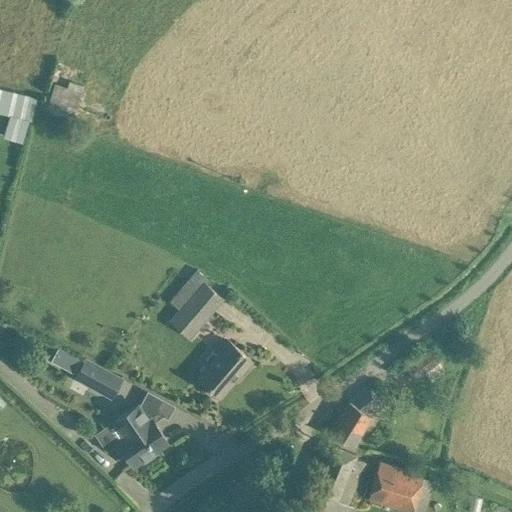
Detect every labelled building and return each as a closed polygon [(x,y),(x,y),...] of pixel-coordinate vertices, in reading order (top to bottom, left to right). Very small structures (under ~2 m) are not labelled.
[(82,85),(69,80),(66,88),(54,83),(46,106),(72,115),(82,85)] [(0,112),(29,121),(35,99),(0,89),(0,112)] [(177,310),(167,322),(188,340),(222,299),(201,281),(204,279),(195,271),(168,302),(177,310)] [(208,364),(197,376),(205,383),(220,396),(251,360),(229,340),(216,354),(213,352),(206,360),(208,364)] [(403,364),(415,379),(437,361),(425,345),(403,364)] [(121,377),(85,358),(75,377),(111,397),(121,377)] [(367,411),(381,400),(368,384),(349,400),(330,432),(354,446),(373,415),(367,411)] [(121,456),(124,453),(132,465),(141,459),(143,462),(157,453),(155,449),(167,441),(154,421),(164,415),(147,406),(141,410),(137,404),(114,419),(125,436),(113,444),(121,456)] [(304,511),(353,511),(354,510),(347,507),(366,463),(356,458),(357,454),(333,444),(304,511)] [(420,511),(424,511),(434,481),(421,477),(422,473),(378,459),(366,498),(410,511),(411,509),(420,511)]
